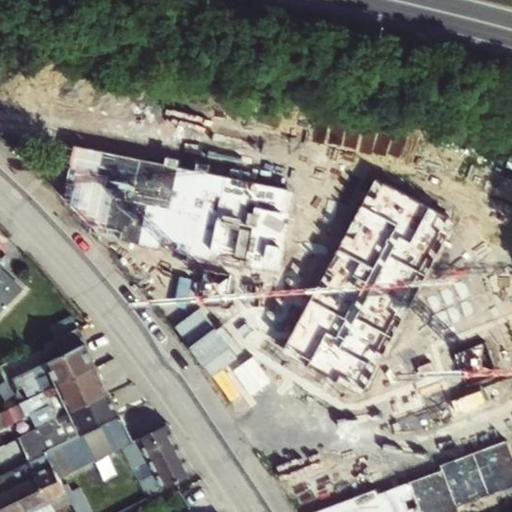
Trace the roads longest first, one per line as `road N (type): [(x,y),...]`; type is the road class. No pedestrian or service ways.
road 1 (tertiary): [(0,185),(120,315),(257,511)]
road 2 (unknown): [(218,453),(493,334)]
